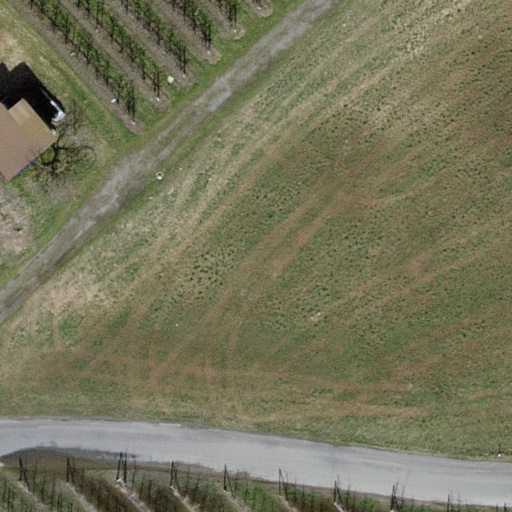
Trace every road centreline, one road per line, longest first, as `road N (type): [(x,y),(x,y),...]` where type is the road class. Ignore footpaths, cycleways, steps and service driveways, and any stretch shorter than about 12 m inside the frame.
road 1 (unclassified): [(511,483),(403,485),(237,460),(0,448)]
road 2 (track): [(317,0),(0,293)]
